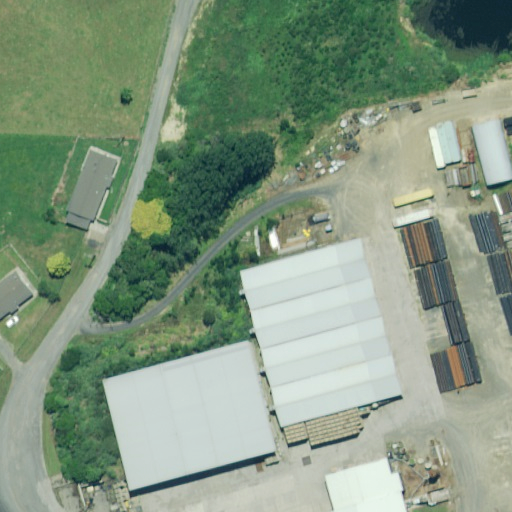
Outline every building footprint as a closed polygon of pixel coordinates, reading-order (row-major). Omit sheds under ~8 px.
[(511,179),(511,171),(499,120),(473,127),(489,185),(511,179)] [(73,213),(69,222),(90,230),(94,220),(96,221),(118,160),(93,151),(70,212),(73,213)] [(403,394),(362,239),(265,265),(240,272),(281,426),(403,394)] [(0,318),(33,294),(17,272),(0,284),(0,318)] [(278,451),(249,342),(103,381),(132,490),(278,451)] [(409,511),(398,474),(393,476),(389,460),(327,478),(337,511),(409,511)]
